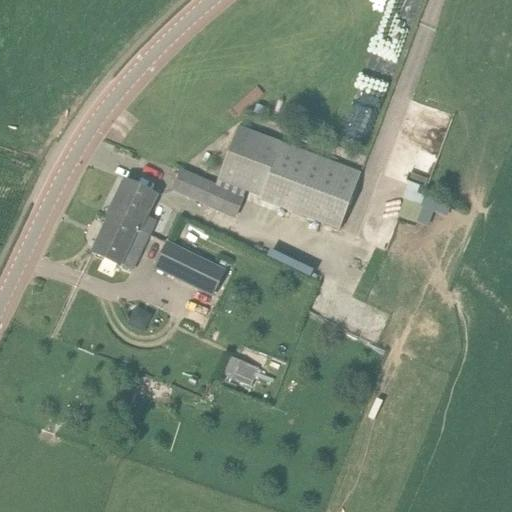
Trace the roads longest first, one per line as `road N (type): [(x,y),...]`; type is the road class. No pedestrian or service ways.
road 1 (tertiary): [(0,304),(95,120),(211,0)]
road 2 (track): [(437,0),(353,225)]
